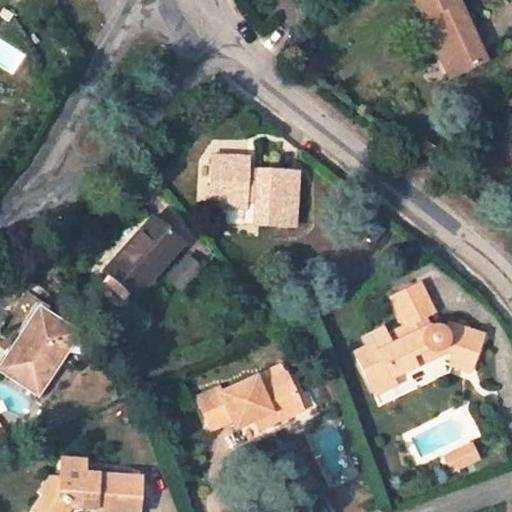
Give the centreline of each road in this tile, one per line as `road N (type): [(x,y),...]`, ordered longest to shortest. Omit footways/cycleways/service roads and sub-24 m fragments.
road 1 (residential): [(511,280),(215,44),(189,0)]
road 2 (residential): [(0,222),(35,184),(138,0)]
road 3 (unknown): [(215,44),(129,131),(53,189),(35,184)]
